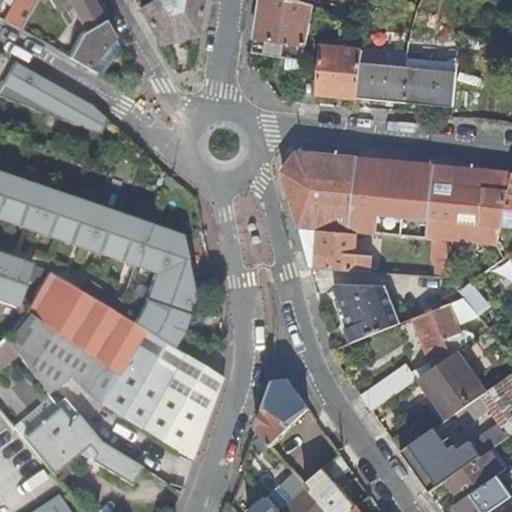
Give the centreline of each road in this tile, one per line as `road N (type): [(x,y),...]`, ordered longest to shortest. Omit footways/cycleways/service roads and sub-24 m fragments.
road 1 (residential): [(414,511),(310,358),(265,182),(250,170)]
road 2 (unclassified): [(217,182),(244,321),(243,383),(200,511)]
road 3 (residential): [(511,153),(256,131)]
road 4 (residential): [(187,149),(0,42)]
road 5 (unclassified): [(113,0),(192,126)]
